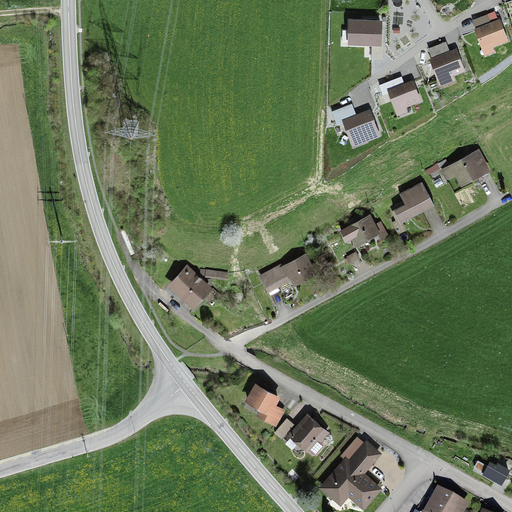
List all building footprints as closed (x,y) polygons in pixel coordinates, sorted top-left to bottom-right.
[(380,22),(351,21),(350,43),(379,44),(380,22)] [(499,21),(476,30),(483,49),(507,40),(499,21)] [(456,48),(429,58),(440,86),(456,80),(453,75),(465,70),(456,48)] [(419,100),(412,81),(389,90),(396,109),(419,100)] [(353,147),(381,136),(370,108),(342,119),(353,147)] [(478,151),(452,165),(461,181),(469,176),(471,179),(488,169),(478,151)] [(426,171),(428,175),(448,163),(445,159),(426,171)] [(394,210),(401,222),(434,204),(421,181),(399,194),(405,203),(394,210)] [(357,244),(378,233),(368,215),(341,231),(346,240),(353,236),(357,244)] [(260,275),(268,290),(289,279),(287,275),(290,274),(295,283),(314,273),(305,255),(283,266),(282,264),(260,275)] [(201,297),(208,289),(187,270),(173,284),(193,303),(199,296),(201,297)] [(206,275),(227,278),(228,273),(207,270),(206,275)] [(287,300),(294,296),(290,289),(283,293),(287,300)] [(257,385),(248,400),(268,412),(265,419),(275,424),(283,411),(273,405),(277,396),(257,385)] [(320,445),(315,440),(324,430),(308,416),(291,435),(313,453),(316,454),(321,448),(320,445)] [(275,432),(282,439),(294,424),(287,418),(275,432)] [(363,506),(379,488),(359,471),(362,467),(365,469),(379,453),(366,442),(349,462),(346,459),(322,487),(335,497),(342,489),(363,506)] [(461,511),(466,505),(439,491),(426,511),(461,511)]
